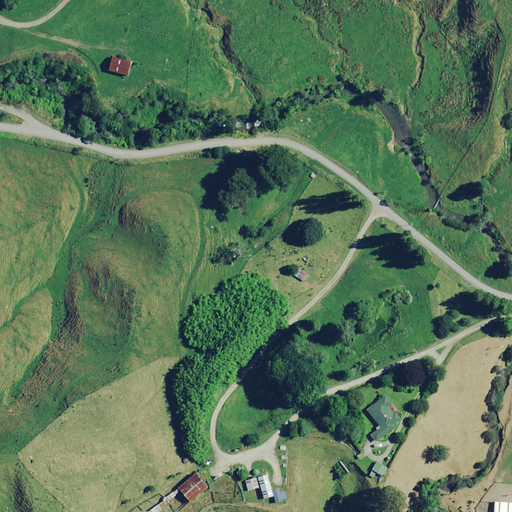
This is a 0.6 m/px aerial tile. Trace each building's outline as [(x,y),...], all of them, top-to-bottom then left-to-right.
[(131,62),(112,57),(108,70),(127,76),(131,62)] [(309,275),(298,268),(294,275),(304,282),(309,275)] [(384,394),(367,410),(381,425),(369,436),(375,444),(405,417),(384,394)] [(386,467),(376,462),(369,476),(374,478),(376,473),(382,476),(386,467)] [(207,487),(196,474),(179,489),(190,502),(207,487)] [(273,496),(267,475),(258,478),(264,499),(273,496)] [(259,488),(256,478),(245,481),(248,491),(259,488)] [(280,493),(278,489),(272,491),(275,502),(286,499),(284,492),(280,493)] [(511,511),(511,492),(496,491),(494,511),(511,511)]
